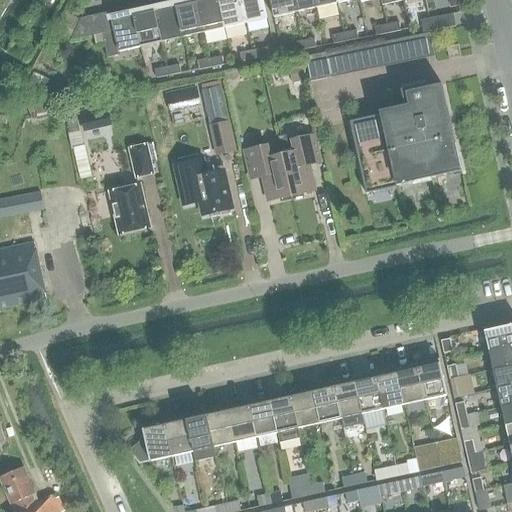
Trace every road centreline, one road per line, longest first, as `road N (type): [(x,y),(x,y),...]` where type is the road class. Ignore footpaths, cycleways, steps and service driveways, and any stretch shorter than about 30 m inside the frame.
road 1 (residential): [(112,511),(65,409),(511,309)]
road 2 (residential): [(0,350),(468,243)]
